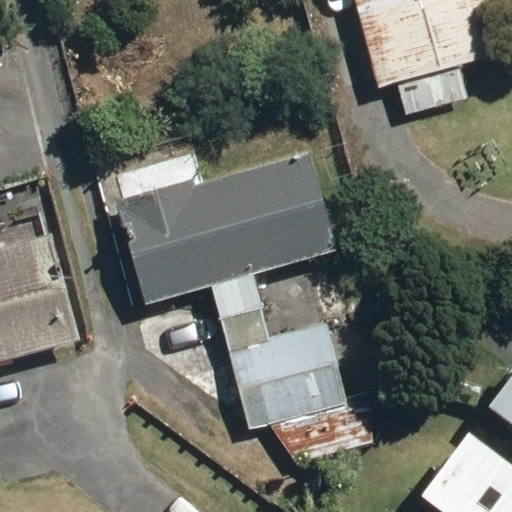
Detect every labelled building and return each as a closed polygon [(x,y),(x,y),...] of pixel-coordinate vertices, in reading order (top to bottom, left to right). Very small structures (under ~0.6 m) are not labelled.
[(500,48),(485,0),(353,0),(378,84),(500,48)] [(0,133),(9,132),(0,95),(0,67),(13,65),(0,10),(0,133)] [(321,142),(126,198),(156,302),(221,283),(269,270),(351,246),(321,142)] [(59,233),(0,249),(0,361),(88,337),(59,233)] [(269,270),(221,283),(262,425),(276,420),(353,399),(324,299),(281,311),(269,270)] [(308,464),(374,445),(376,392),(353,399),(276,420),(308,464)] [(511,511),(511,442),(488,425),(443,485),(460,497),(449,511),(511,511)]
